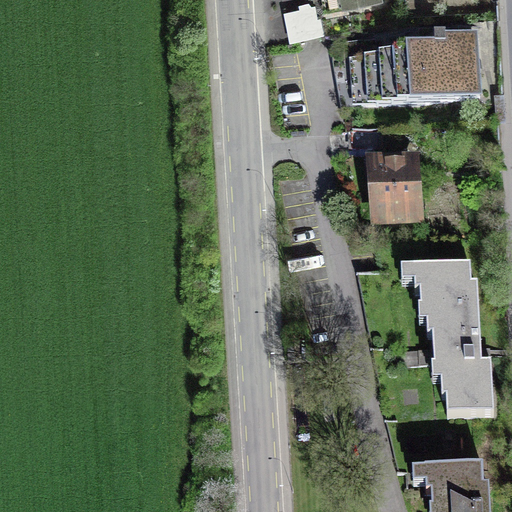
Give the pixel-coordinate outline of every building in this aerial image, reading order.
[(381,0),(324,0),(326,11),(381,0)] [(317,7),(289,12),(294,40),(322,35),(317,7)] [(435,50),(406,51),(408,106),(477,104),(474,39),(435,41),(435,50)] [(406,51),(393,53),(395,106),(408,106),(406,51)] [(393,53),(377,56),(380,107),(395,106),(393,53)] [(377,56),(363,59),(363,83),(364,108),(380,107),(377,56)] [(348,61),(349,86),(363,83),(363,59),(348,61)] [(364,108),(363,83),(349,86),(350,111),(364,108)] [(504,97),(494,97),(495,118),(504,118),(504,97)] [(382,131),(352,132),(352,149),(382,148),(382,131)] [(357,164),(363,219),(423,212),(417,158),(357,164)] [(472,277),(398,279),(398,298),(413,298),(414,332),(426,332),(428,396),(446,395),(446,410),(447,428),(500,426),(499,368),(485,369),(482,292),(472,292),(472,277)] [(484,511),(482,465),(411,468),(412,489),(435,488),(436,504),(423,504),(423,511),(484,511)]
